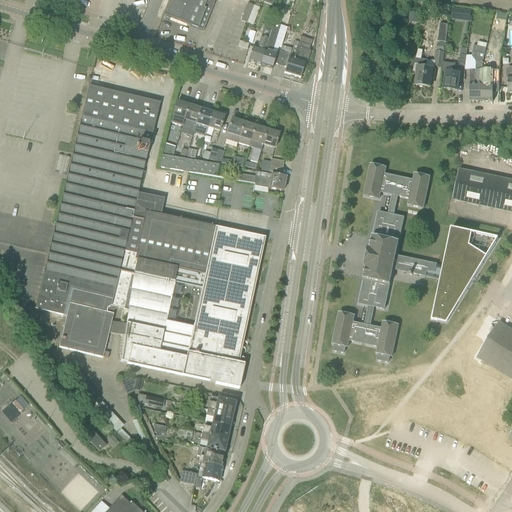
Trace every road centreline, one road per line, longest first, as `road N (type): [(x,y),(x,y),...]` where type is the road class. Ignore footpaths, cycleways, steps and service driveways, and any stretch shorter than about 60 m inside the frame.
road 1 (tertiary): [(304,227),(283,366),(286,417)]
road 2 (unclassified): [(321,106),(138,50)]
road 3 (tertiary): [(302,415),(295,369),(316,229)]
road 4 (residential): [(304,227),(284,227),(252,387)]
road 5 (unclassified): [(511,117),(334,109)]
road 6 (unclassified): [(138,50),(0,8)]
road 7 (residential): [(252,387),(232,475),(210,511)]
road 8 (unknown): [(370,468),(495,511)]
road 9 (tertiary): [(321,106),(304,227)]
road 10 (tertiary): [(316,229),(334,109)]
